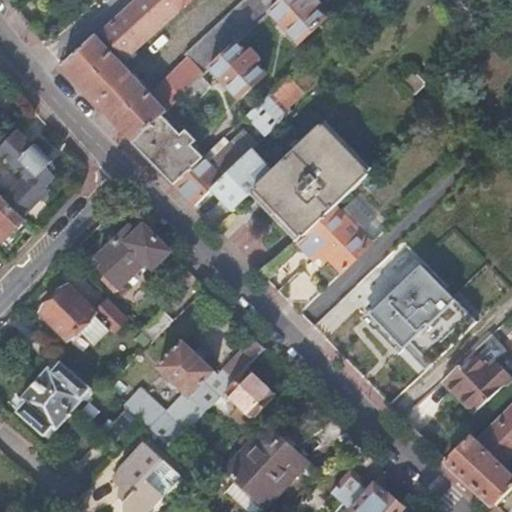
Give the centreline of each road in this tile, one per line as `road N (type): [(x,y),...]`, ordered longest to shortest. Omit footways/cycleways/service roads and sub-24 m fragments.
road 1 (residential): [(125,174),(462,511)]
road 2 (residential): [(0,33),(125,174)]
road 3 (residential): [(125,174),(0,303)]
